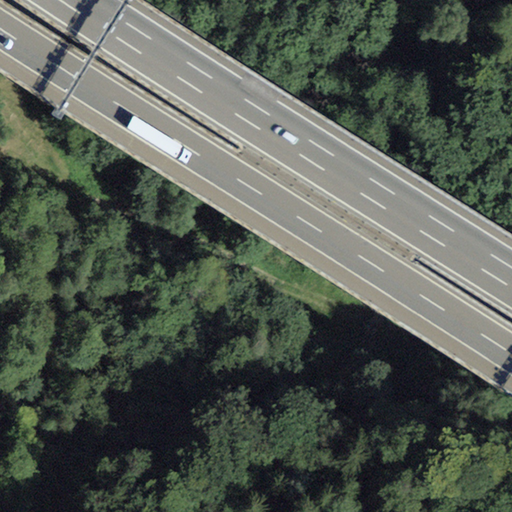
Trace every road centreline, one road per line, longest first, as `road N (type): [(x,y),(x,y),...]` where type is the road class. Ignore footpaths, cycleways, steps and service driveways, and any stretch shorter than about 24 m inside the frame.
road 1 (motorway): [(0,29),(511,354)]
road 2 (track): [(0,94),(46,162),(140,220),(282,279),(332,310),(417,330)]
road 3 (motorway): [(511,269),(106,0)]
road 4 (track): [(326,0),(378,25),(388,41),(373,62),(330,66),(238,57),(166,0)]
